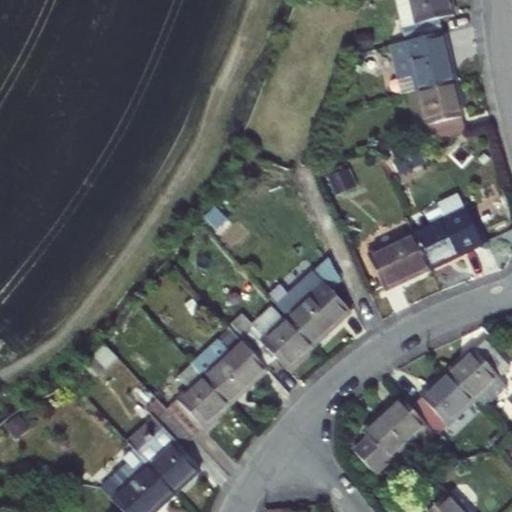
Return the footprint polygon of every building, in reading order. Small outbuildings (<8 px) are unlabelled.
[(454,16),(450,0),(410,0),(416,24),(403,28),(407,42),(445,33),(442,18),(454,16)] [(456,81),(445,33),(407,42),(391,45),(399,79),(414,76),(418,90),(456,81)] [(467,131),(456,81),(418,90),(429,140),(467,131)] [(430,270),(476,249),(475,246),(484,240),(469,209),(457,214),(449,198),(435,205),(442,221),(414,234),(430,270)] [(384,292),(430,270),(414,234),(368,257),(384,292)] [(324,285),(287,319),(313,347),(351,311),(324,285)] [(287,371),(313,347),(287,319),(262,343),(242,323),(232,333),(267,371),(278,361),(287,371)] [(230,330),(193,365),(204,377),(231,405),(267,371),(232,333),(230,330)] [(498,381),(511,369),(484,340),(447,374),(473,403),(482,413),(505,390),(498,381)] [(100,379),(118,361),(104,346),(86,364),(100,379)] [(189,391),(167,412),(193,440),(231,405),(204,377),(193,365),(178,379),(189,391)] [(437,438),(473,403),(447,374),(410,408),(437,438)] [(363,434),(369,440),(354,455),(373,477),(417,438),(426,448),(437,438),(409,408),(401,399),(363,434)] [(183,450),(193,440),(167,412),(158,403),(147,413),(153,419),(129,443),(150,465),(176,494),(200,470),(183,450)] [(147,413),(122,436),(129,443),(153,419),(147,413)] [(157,511),(176,494),(150,465),(123,491),(111,478),(100,490),(120,511),(157,511)] [(432,511),(464,511),(450,496),(432,511)]
